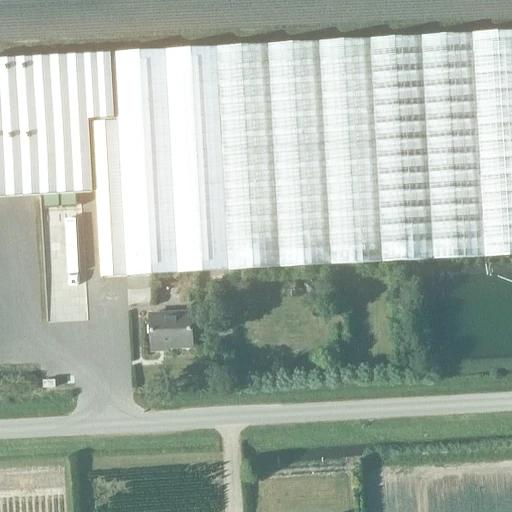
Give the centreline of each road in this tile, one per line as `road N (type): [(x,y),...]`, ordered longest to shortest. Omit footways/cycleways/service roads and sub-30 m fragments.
road 1 (unclassified): [(0,434),(511,405)]
road 2 (unknown): [(115,428),(107,287)]
